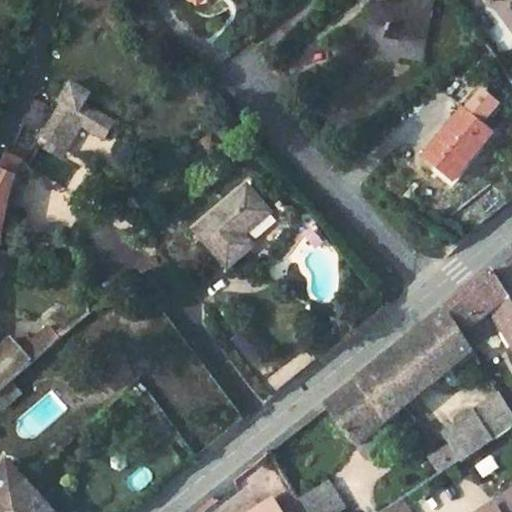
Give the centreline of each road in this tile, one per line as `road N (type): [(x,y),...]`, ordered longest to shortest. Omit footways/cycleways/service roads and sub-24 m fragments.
road 1 (tertiary): [(511,223),(154,511)]
road 2 (unknown): [(282,408),(143,230)]
road 3 (residential): [(0,152),(36,79),(57,0)]
